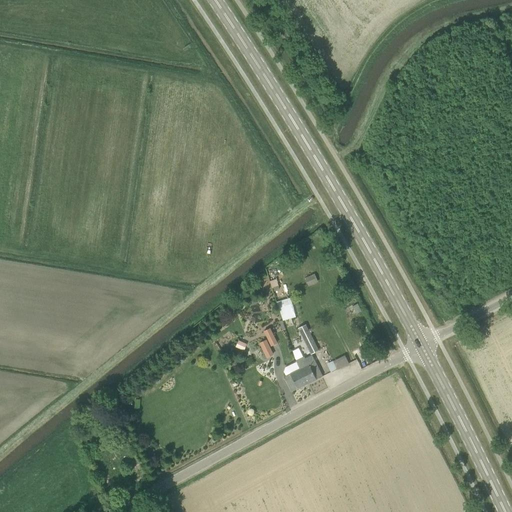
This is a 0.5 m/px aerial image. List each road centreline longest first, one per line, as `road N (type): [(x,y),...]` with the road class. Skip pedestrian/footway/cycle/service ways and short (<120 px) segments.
road 1 (primary): [(422,346),(323,171),(212,0)]
road 2 (unclassified): [(117,511),(422,346)]
road 3 (primary): [(501,511),(422,346)]
